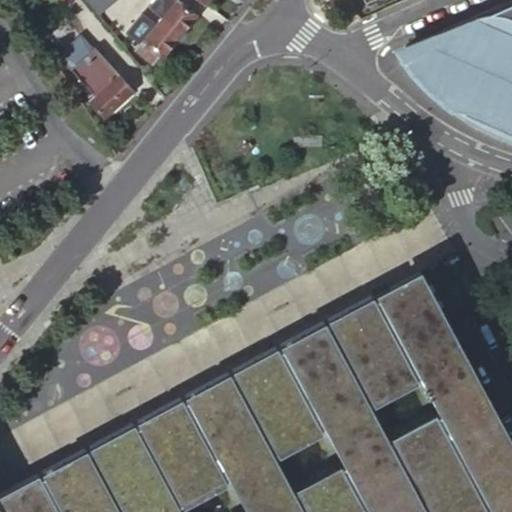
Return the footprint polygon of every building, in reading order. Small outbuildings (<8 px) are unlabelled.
[(89,0),(98,11),(110,0),(89,0)] [(157,22),(141,42),(136,48),(154,62),(195,12),(180,0),(155,0),(151,6),(162,15),(157,22)] [(457,114),(493,134),(509,140),(511,141),(511,0),(504,0),(403,45),(408,53),(404,57),(399,61),(404,68),(413,77),(421,85),(435,98),(457,114)] [(128,31),(141,42),(157,22),(144,11),(128,31)] [(90,101),(105,116),(134,88),(95,45),(71,68),(96,94),(90,101)] [(64,73),(73,87),(78,83),(69,70),(64,73)] [(418,272),(373,295),(0,494),(0,511),(511,511),(511,448),(429,294),(418,272)] [(0,494),(373,295),(371,290),(0,487),(0,494)]
